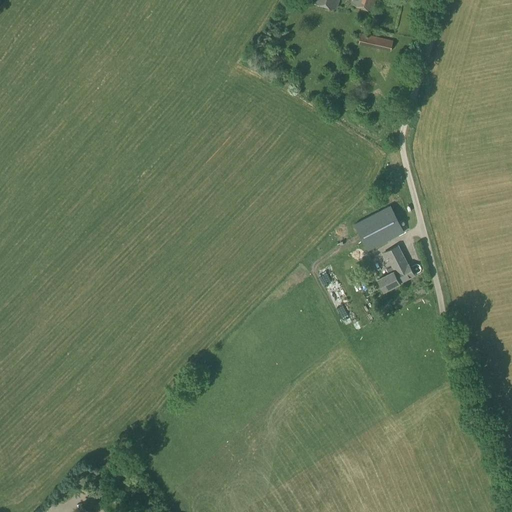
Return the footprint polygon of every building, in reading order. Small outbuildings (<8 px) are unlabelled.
[(312,0),(312,2),(336,9),(338,0),(312,0)] [(372,11),(375,0),(353,0),(352,5),(372,11)] [(390,53),(393,41),(361,33),(358,45),(390,53)] [(365,254),(400,233),(385,207),(350,228),(365,254)] [(399,283),(414,275),(408,265),(398,246),(383,253),(388,262),(390,261),(391,264),(392,263),(394,266),(387,270),(389,274),(378,280),(384,291),(399,283)] [(353,311),(357,308),(349,298),(345,301),(353,311)]
